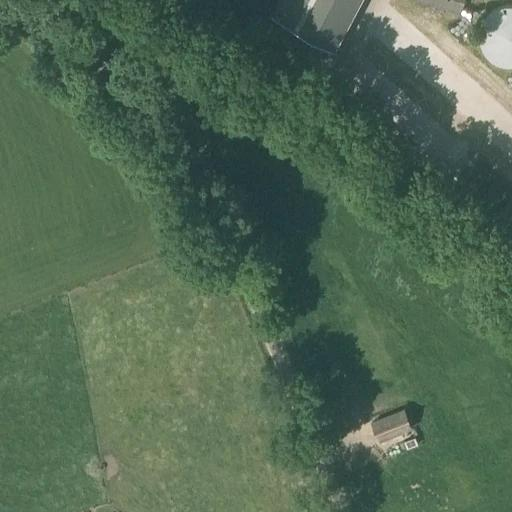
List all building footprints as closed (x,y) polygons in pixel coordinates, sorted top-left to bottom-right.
[(419,0),(460,14),(464,0),(419,0)] [(507,66),(511,65),(511,5),(510,6),(505,6),(502,7),(500,8),(497,9),(495,10),(493,11),(491,13),(489,15),(487,17),(485,19),(484,21),(483,23),(482,26),(481,28),(480,31),(480,33),(480,36),(480,38),(480,41),(481,44),(482,46),(483,48),(484,51),(485,53),(487,55),(489,57),(491,59),(493,60),(495,62),(497,63),(500,64),(502,65),(505,65),(507,66)] [(511,114),(506,108),(483,132),(511,159),(511,114)] [(380,441),(411,428),(404,410),(372,422),(380,441)] [(403,440),(406,448),(417,444),(414,436),(403,440)]
